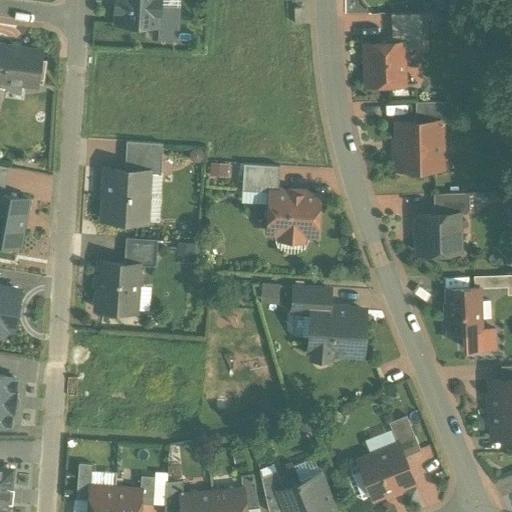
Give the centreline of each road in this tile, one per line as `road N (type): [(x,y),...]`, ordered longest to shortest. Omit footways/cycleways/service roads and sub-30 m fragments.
road 1 (residential): [(481,510),(362,196),(337,86),(330,0)]
road 2 (residential): [(46,511),(80,21)]
